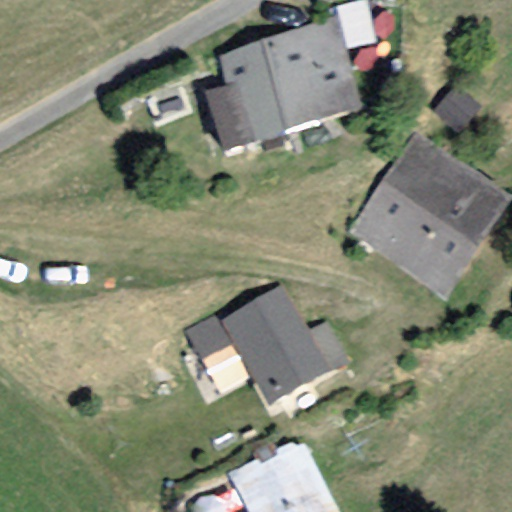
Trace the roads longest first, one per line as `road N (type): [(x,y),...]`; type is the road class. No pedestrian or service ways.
road 1 (track): [(417,313),(325,276),(0,240)]
road 2 (track): [(242,0),(0,136)]
